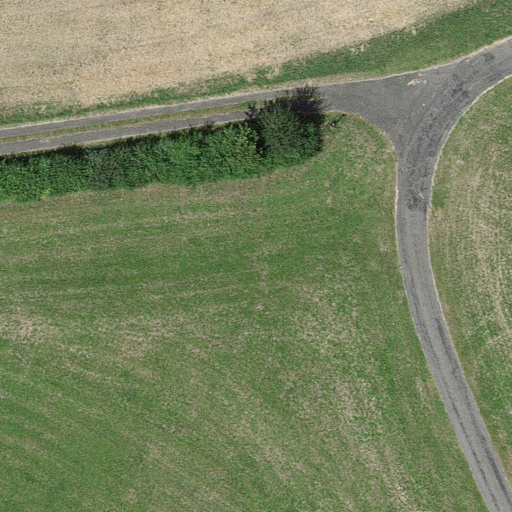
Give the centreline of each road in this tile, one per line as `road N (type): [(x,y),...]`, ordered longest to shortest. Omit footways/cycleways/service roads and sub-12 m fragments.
road 1 (track): [(501,511),(422,321),(408,229),(427,122),(475,76),(511,59)]
road 2 (track): [(0,144),(299,101),(355,101),(427,122)]
